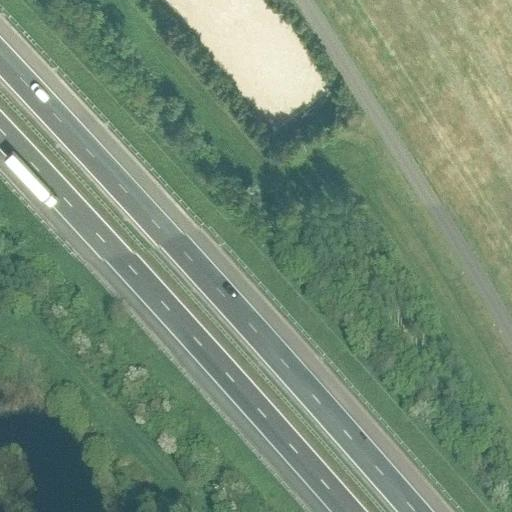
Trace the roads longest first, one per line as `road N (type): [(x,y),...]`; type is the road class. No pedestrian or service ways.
road 1 (motorway): [(413,511),(0,52)]
road 2 (motorway): [(0,130),(347,511)]
road 3 (unclassified): [(511,339),(302,0)]
